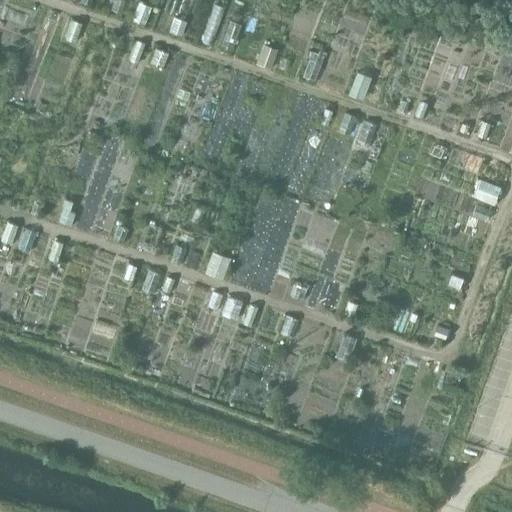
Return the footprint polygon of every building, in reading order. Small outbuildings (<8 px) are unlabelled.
[(115,0),(112,11),(121,14),(126,1),(122,0),(115,0)] [(145,26),(152,7),(139,3),(132,21),(145,26)] [(200,40),(212,45),(225,8),(214,4),(200,40)] [(182,36),(187,22),(174,17),(169,31),(182,36)] [(75,42),(82,23),(71,19),(64,38),(75,42)] [(234,52),(243,26),(231,21),(221,47),(234,52)] [(139,62),(145,43),(136,40),(129,59),(139,62)] [(271,69),(278,50),(263,45),(256,64),(271,69)] [(163,67),(169,53),(156,48),(151,63),(163,67)] [(303,77),(315,81),(324,56),(312,52),(303,77)] [(286,70),(290,61),(282,58),(279,67),(286,70)] [(349,94),(363,100),(372,78),(358,72),(349,94)] [(258,96),(262,87),(255,84),(251,94),(258,96)] [(188,103),(191,94),(180,90),(176,99),(188,103)] [(423,119),(430,104),(423,101),(417,116),(423,119)] [(328,126),(333,112),(326,109),(321,123),(328,126)] [(349,135),(356,116),(345,113),(339,131),(349,135)] [(369,146),(377,125),(365,121),(357,142),(369,146)] [(487,139),(492,124),(484,121),(479,136),(487,139)] [(471,127),(463,124),(460,131),(468,134),(471,127)] [(481,180),(475,197),(496,205),(502,187),(481,180)] [(59,222),(72,227),(76,213),(70,211),(73,202),(67,200),(59,222)] [(477,206),(473,215),(488,221),(491,211),(477,206)] [(1,240),(11,244),(18,226),(8,222),(1,240)] [(123,244),(129,229),(119,225),(113,240),(123,244)] [(19,249),(29,252),(36,232),(26,229),(19,249)] [(49,260),(57,262),(63,244),(55,241),(49,260)] [(171,259),(181,263),(186,249),(176,245),(171,259)] [(213,252),(205,273),(223,280),(231,258),(213,252)] [(124,278),(133,281),(138,267),(129,264),(124,278)] [(142,289),(153,293),(160,274),(149,269),(142,289)] [(453,275),(449,285),(462,290),(465,280),(453,275)] [(162,290),(170,293),(175,280),(167,277),(162,290)] [(293,297),(304,301),(308,288),(297,285),(293,297)] [(208,306),(217,310),(223,295),(214,291),(208,306)] [(221,314),(237,320),(243,302),(228,297),(221,314)] [(343,315),(353,319),(359,304),(349,301),(343,315)] [(251,326),(258,308),(251,305),(243,323),(251,326)] [(281,333),(292,337),(299,319),(287,315),(281,333)] [(452,330),(439,325),(436,335),(448,340),(452,330)] [(337,357),(350,361),(357,338),(344,333),(337,357)] [(442,369),(436,386),(444,389),(450,372),(442,369)]
